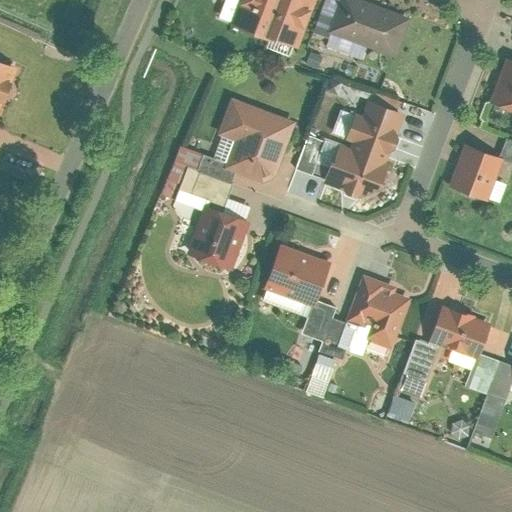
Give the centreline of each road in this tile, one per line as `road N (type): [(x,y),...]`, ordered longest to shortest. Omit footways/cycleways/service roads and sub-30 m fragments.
road 1 (tertiary): [(141,0),(0,309)]
road 2 (residential): [(482,14),(400,239)]
